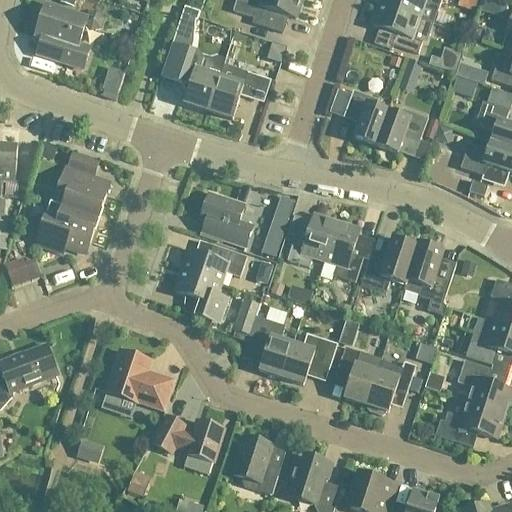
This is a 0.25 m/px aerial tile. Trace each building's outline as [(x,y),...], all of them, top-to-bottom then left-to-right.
[(71,11),(74,1),(71,0),(59,0),(57,7),(71,11)] [(236,0),(235,4),(231,16),(254,24),(258,12),(295,24),(302,1),(300,0),(236,0)] [(382,0),(379,10),(417,23),(418,23),(431,27),(435,15),(437,16),(442,0),(382,0)] [(476,15),(480,2),(474,0),(464,0),(461,10),(476,15)] [(89,53),(77,49),(84,29),(90,34),(99,33),(102,24),(95,17),(86,19),(85,22),(44,9),(34,41),(41,43),(36,59),(82,74),(89,53)] [(426,41),(431,27),(418,23),(417,23),(379,10),(372,30),(397,39),(393,50),(417,59),(423,40),(426,41)] [(173,49),(185,53),(190,52),(192,47),(193,24),(196,25),(199,16),(184,11),(173,49)] [(511,19),(501,52),(511,56),(511,19)] [(281,68),(286,53),(238,37),(231,60),(260,70),(263,62),(281,68)] [(183,109),(207,116),(223,70),(224,64),(215,61),(205,64),(199,62),(198,59),(175,51),(165,82),(185,89),(188,94),(183,109)] [(511,92),(511,67),(497,62),(490,85),(511,92)] [(207,116),(231,124),(239,100),(251,104),(259,81),(223,70),(207,116)] [(353,143),(375,151),(387,117),(378,113),(376,110),(378,105),(352,96),(344,118),(354,122),(354,123),(356,127),(358,128),(353,143)] [(490,147),(511,154),(511,130),(504,127),(508,116),(482,107),(474,130),(494,137),(490,147)] [(408,143),(409,142),(419,146),(427,123),(401,114),(399,119),(396,120),(387,117),(375,151),(396,158),(402,144),(404,145),(408,143)] [(467,150),(459,173),(482,181),(486,170),(511,178),(511,154),(490,147),(487,157),(467,150)] [(0,150),(0,202),(1,186),(14,187),(16,152),(0,150)] [(59,197),(55,209),(97,224),(110,185),(93,180),(98,167),(72,158),(68,171),(67,174),(64,173),(56,196),(59,197)] [(487,191),(472,186),(468,197),(483,202),(487,191)] [(201,238),(244,253),(252,231),(238,226),(244,210),(208,198),(199,225),(205,227),(201,238)] [(85,259),(89,248),(97,224),(55,209),(49,207),(35,249),(61,258),(63,251),(85,259)] [(311,262),(323,266),(336,228),(313,220),(305,245),(294,241),(286,266),(308,273),(311,262)] [(362,263),(351,260),(359,235),(336,228),(323,266),(335,270),(332,280),(354,288),(362,263)] [(404,290),(416,252),(392,244),(383,270),(368,265),(359,292),(384,300),(389,285),(404,290)] [(416,252),(404,290),(405,290),(403,295),(417,300),(417,302),(429,306),(426,316),(442,321),(445,311),(442,308),(449,287),(434,282),(440,263),(442,256),(417,248),(416,252)] [(189,255),(181,276),(220,289),(224,277),(239,282),(246,262),(217,252),(213,263),(189,255)] [(77,261),(56,266),(59,279),(48,281),(51,292),(83,285),(77,261)] [(23,263),(5,270),(13,292),(31,285),(23,263)] [(475,268),(463,265),(460,277),(472,280),(475,268)] [(220,289),(181,276),(174,297),(195,304),(190,319),(218,329),(226,304),(216,300),(220,289)] [(491,328),(511,335),(511,290),(495,285),(489,302),(499,305),(491,328)] [(268,324),(286,329),(290,317),(272,312),(268,324)] [(247,340),(253,319),(237,314),(231,335),(247,340)] [(248,344),(255,347),(267,350),(258,376),(280,383),(292,349),(280,345),(284,331),(255,322),(248,344)] [(465,362),(491,371),(496,355),(511,360),(511,335),(491,328),(477,324),(465,362)] [(350,327),(347,345),(356,347),(359,329),(350,327)] [(310,366),(322,370),(329,372),(336,349),(306,339),(302,352),(292,349),(280,383),(302,390),(310,366)] [(0,367),(0,376),(8,398),(57,380),(46,350),(0,367)] [(380,364),(344,352),(337,375),(351,380),(343,404),(365,411),(380,366),(380,364)] [(172,386),(147,377),(150,366),(119,356),(105,397),(136,408),(137,406),(162,415),(172,386)] [(466,407),(504,419),(511,396),(486,387),(490,374),(463,365),(456,388),(470,392),(466,407)] [(365,411),(368,412),(367,414),(368,417),(381,421),(383,420),(384,417),(387,418),(395,394),(406,398),(415,371),(403,367),(401,373),(380,366),(365,411)] [(465,451),(470,436),(496,444),(504,419),(466,407),(460,423),(446,418),(444,427),(439,425),(434,441),(465,451)] [(97,412),(92,426),(105,430),(109,416),(97,412)] [(197,427),(193,441),(181,437),(184,432),(166,423),(152,449),(170,458),(173,452),(188,456),(187,459),(211,467),(222,435),(197,427)] [(271,501),(279,474),(266,470),(272,451),(243,441),(231,480),(242,483),(241,488),(243,492),(271,501)] [(78,461),(97,467),(101,452),(83,447),(78,461)] [(333,511),(339,496),(324,491),(331,469),(304,461),(299,476),(292,473),(284,501),(313,510),(313,511),(333,511)] [(118,477),(133,483),(139,471),(124,464),(118,477)] [(388,511),(395,489),(384,486),(359,478),(348,511),(388,511)] [(434,511),(438,503),(412,495),(406,511),(434,511)]
